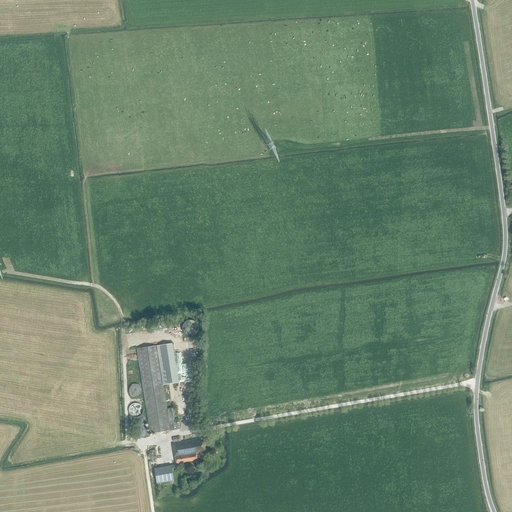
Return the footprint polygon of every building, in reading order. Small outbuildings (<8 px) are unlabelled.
[(178,382),(172,343),(157,346),(136,349),(142,388),(149,434),(180,429),(179,424),(177,425),(174,407),(166,409),(163,385),(178,382)] [(137,384),(136,384),(134,384),(132,385),(131,385),(130,387),(129,388),(129,390),(129,391),(129,393),(130,394),(131,395),(132,396),(134,397),(136,397),(137,397),(139,396),(140,395),(141,394),(142,392),(142,390),(142,389),(141,387),(140,386),(139,385),(137,384)] [(137,403),(135,403),(133,403),(131,404),(130,405),(129,407),(128,409),(128,411),(128,412),(129,414),(130,416),(132,417),(134,417),(135,418),(137,417),(139,417),(140,416),(142,414),(143,413),(143,411),(143,409),(142,407),(141,406),(140,404),(138,403),(137,403)] [(173,438),(173,442),(172,443),(175,464),(197,460),(196,453),(205,451),(203,440),(197,440),(197,438),(179,441),(179,437),(173,438)] [(170,465),(153,468),(156,482),(173,480),(171,468),(170,465)]
